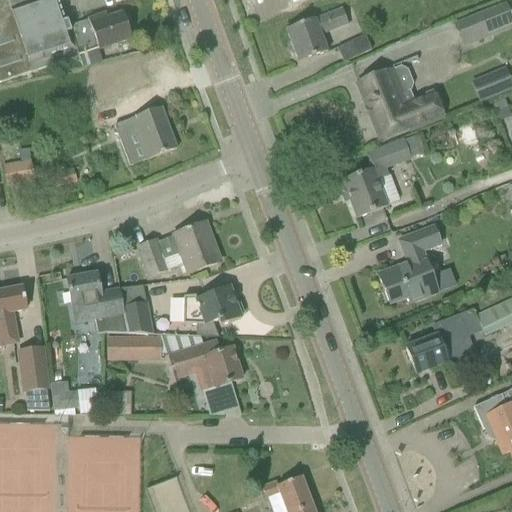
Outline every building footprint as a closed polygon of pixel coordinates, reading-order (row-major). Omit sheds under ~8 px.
[(0,86),(31,75),(33,81),(42,79),(40,72),(79,59),(68,28),(58,0),(17,0),(0,6),(0,86)] [(453,25),(463,49),(511,29),(511,18),(506,4),(453,25)] [(285,32),(298,65),(326,54),(319,36),(348,25),(342,11),(285,32)] [(131,41),(122,15),(106,21),(105,16),(68,28),(79,59),(131,41)] [(335,50),(342,64),(370,52),(363,37),(335,50)] [(356,86),(380,141),(413,127),(415,130),(441,118),(433,99),(414,107),(408,93),(410,92),(412,86),(406,71),(400,69),(392,72),(391,71),(356,86)] [(473,85),(479,101),(511,89),(505,73),(473,85)] [(114,127),(129,169),(176,151),(160,110),(114,127)] [(341,182),(356,221),(387,209),(386,207),(397,202),(385,171),(411,161),(410,159),(426,153),(420,136),(365,156),(371,171),(341,182)] [(1,168),(5,189),(33,184),(29,163),(1,168)] [(54,177),(57,188),(76,183),(73,172),(54,177)] [(137,251),(148,280),(184,266),(188,277),(218,265),(203,226),(137,251)] [(377,278),(388,308),(407,301),(409,306),(428,299),(437,296),(421,253),(439,246),(432,229),(416,236),(398,243),(407,267),(377,278)] [(94,322),(96,337),(106,335),(127,336),(119,292),(99,296),(96,276),(66,281),(70,306),(71,306),(75,326),(94,322)] [(127,336),(152,337),(143,288),(119,292),(127,336)] [(0,348),(18,345),(12,315),(26,312),(21,290),(0,293),(0,348)] [(182,300),(181,328),(195,328),(194,339),(200,339),(216,340),(211,326),(218,324),(220,329),(239,322),(238,319),(242,316),(239,307),(233,307),(227,290),(195,302),(194,299),(182,300)] [(511,299),(475,317),(474,318),(481,333),(484,338),(511,324),(511,299)] [(425,343),(405,350),(415,376),(433,369),(447,364),(441,348),(459,341),(469,338),(461,316),(451,320),(432,327),(436,338),(425,343)] [(207,371),(213,390),(241,382),(232,350),(219,354),(215,343),(202,347),(200,339),(194,339),(166,338),(162,338),(161,356),(172,357),(170,358),(177,381),(207,371)] [(106,341),(107,363),(160,362),(159,340),(106,341)] [(26,412),(48,413),(46,392),(49,392),(43,349),(16,353),(21,395),(24,395),(26,412)] [(50,386),(53,413),(79,411),(77,394),(68,395),(67,384),(50,386)] [(502,397),(473,410),(482,432),(483,431),(486,430),(487,434),(487,436),(492,437),(491,442),(496,442),(502,457),(509,454),(511,461),(511,392),(507,395),(502,397)] [(155,511),(188,511),(177,479),(148,489),(155,511)] [(261,490),(269,511),(302,511),(311,508),(300,479),(277,488),(275,484),(261,490)]
